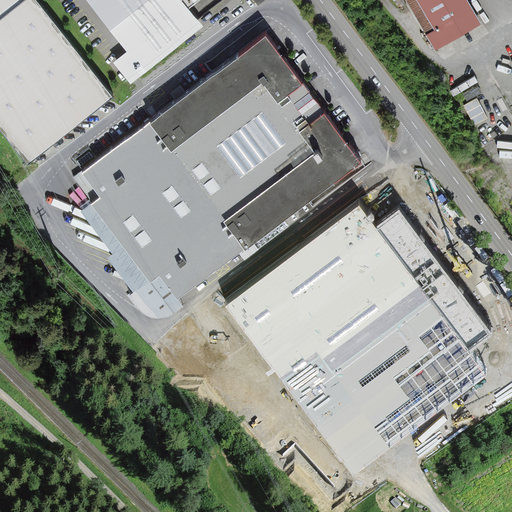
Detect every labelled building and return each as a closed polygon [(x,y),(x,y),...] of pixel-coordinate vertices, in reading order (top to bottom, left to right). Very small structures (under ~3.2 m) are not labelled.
[(14,0),(0,11),(0,119),(27,153),(112,87),(43,0),(14,0)] [(0,0),(0,11),(14,0),(0,0)] [(187,1),(186,0),(89,0),(124,43),(111,54),(130,78),(203,21),(187,1)] [(405,0),(436,51),(482,24),(468,1),(467,0),(405,0)] [(262,21),(76,159),(100,191),(90,199),(148,277),(158,269),(176,293),(362,155),(262,21)] [(359,199),(223,301),(352,472),(490,370),(471,345),(492,330),(401,209),(379,225),(359,199)]
